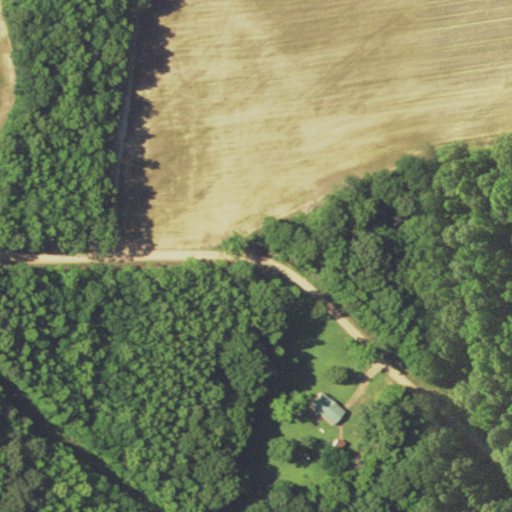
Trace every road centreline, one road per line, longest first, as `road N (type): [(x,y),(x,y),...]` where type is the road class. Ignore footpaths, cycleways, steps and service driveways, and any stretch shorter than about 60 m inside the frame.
road 1 (residential): [(511,482),(291,319),(217,290)]
road 2 (residential): [(217,290),(78,263),(0,263)]
